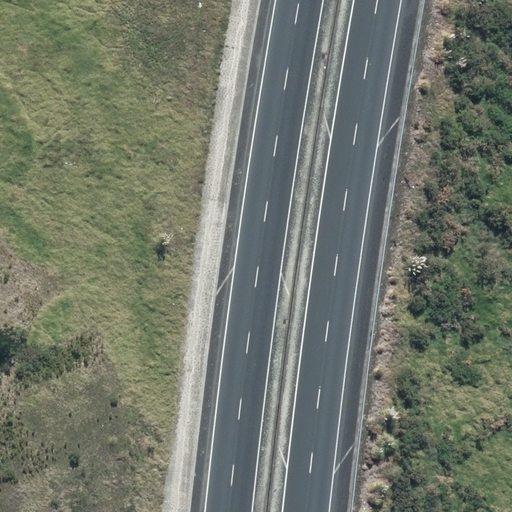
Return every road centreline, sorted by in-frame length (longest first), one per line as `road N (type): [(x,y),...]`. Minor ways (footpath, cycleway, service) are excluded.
road 1 (motorway): [(379,0),(304,511)]
road 2 (motorway): [(228,511),(251,291),(301,0)]
